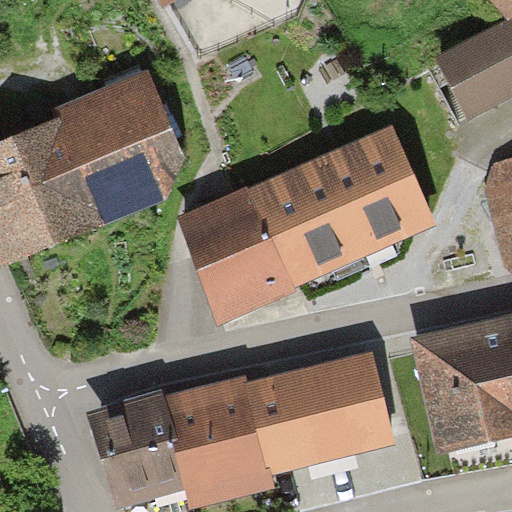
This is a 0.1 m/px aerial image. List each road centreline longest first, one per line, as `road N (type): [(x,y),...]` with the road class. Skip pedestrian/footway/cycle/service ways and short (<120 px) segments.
road 1 (residential): [(50,396),(511,291)]
road 2 (residential): [(91,511),(50,396)]
